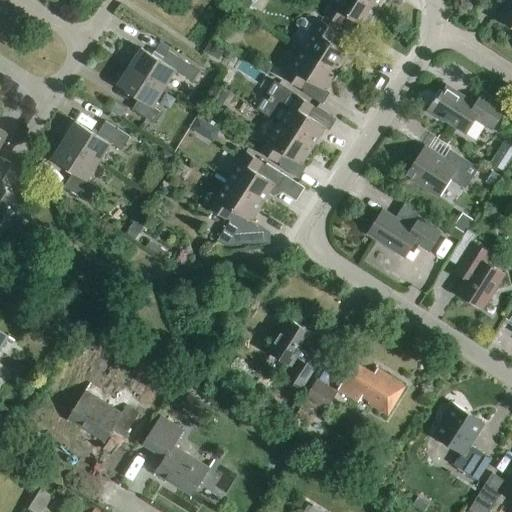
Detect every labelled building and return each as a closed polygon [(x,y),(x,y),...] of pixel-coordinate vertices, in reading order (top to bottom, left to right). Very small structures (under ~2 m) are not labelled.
[(239,0),(237,3),(248,10),(253,0),(239,0)] [(367,27),(378,9),(364,0),(333,0),(324,14),(344,27),(344,29),(363,41),(371,30),(367,27)] [(364,0),(378,9),(384,0),(364,0)] [(511,26),(511,0),(500,18),(511,26)] [(302,49),(338,73),(349,54),(353,57),(361,45),(341,33),(340,34),(320,21),(302,49)] [(229,42),(236,31),(228,26),(221,37),(229,42)] [(217,59),(224,47),(218,43),(210,55),(217,59)] [(129,67),(164,89),(176,71),(183,76),(190,65),(169,52),(162,62),(141,49),(129,67)] [(326,90),(338,73),(302,49),(284,78),(304,91),(303,92),(323,105),(330,93),(326,90)] [(153,108),(164,89),(129,67),(118,86),(139,99),(132,109),(153,123),(160,112),(153,108)] [(476,105),(447,86),(439,99),(437,98),(427,112),(443,122),(444,120),(466,134),(475,119),(492,130),(506,108),(483,94),(476,105)] [(218,87),(213,96),(223,103),(229,94),(218,87)] [(278,124),(314,147),(326,128),(330,131),(337,119),(317,107),(316,108),(296,95),(278,124)] [(120,116),(125,108),(114,101),(109,109),(120,116)] [(197,117),(190,128),(201,135),(208,124),(197,117)] [(64,141),(99,163),(111,145),(121,151),(130,137),(105,122),(97,135),(76,122),(64,141)] [(302,164),(314,147),(278,124),(260,152),(280,165),(279,166),(299,179),(306,167),(302,164)] [(87,181),(99,163),(64,141),(52,160),(73,173),(65,187),(89,202),(98,188),(87,181)] [(504,173),(511,158),(511,144),(506,141),(491,165),(504,173)] [(443,161),(423,148),(407,175),(440,196),(451,180),(466,189),(479,169),(449,150),(443,161)] [(162,149),(159,154),(161,160),(166,164),(172,155),(162,149)] [(246,152),(228,180),(263,203),(275,185),(279,188),(286,176),(267,164),(266,165),(246,152)] [(495,185),(501,177),(492,172),(487,180),(495,185)] [(263,203),(228,180),(210,209),(230,222),(217,242),(224,246),(242,246),(256,224),(252,221),(263,203)] [(413,229),(384,210),(368,234),(405,258),(412,247),(417,250),(419,246),(429,252),(442,233),(420,219),(413,229)] [(133,238),(141,226),(134,222),(126,233),(133,238)] [(149,242),(145,248),(165,262),(170,255),(149,242)] [(485,308),(505,276),(487,264),(492,255),(473,243),(454,272),(466,280),(458,293),(480,307),(481,306),(485,308)] [(302,387),(321,356),(305,345),(312,334),(290,319),(269,352),(287,364),(281,374),(302,387)] [(91,352),(96,344),(83,336),(78,344),(91,352)] [(220,352),(216,352),(216,358),(216,361),(227,361),(227,352),(220,352)] [(355,364),(339,391),(359,403),(361,400),(388,416),(406,388),(377,371),(374,376),(355,364)] [(328,409),(339,391),(318,378),(307,397),(328,409)] [(144,404),(149,396),(138,388),(132,397),(144,404)] [(122,414),(86,392),(67,422),(104,445),(113,431),(124,438),(138,415),(126,408),(122,414)] [(208,425),(215,414),(189,398),(182,409),(208,425)] [(478,481),(492,459),(471,446),(485,424),(451,403),(441,419),(443,420),(433,435),(461,453),(453,466),(478,481)] [(192,500),(210,469),(175,447),(184,432),(161,418),(144,446),(165,459),(154,476),(192,500)] [(489,511),(502,492),(511,497),(511,475),(507,483),(492,473),(467,511),(489,511)] [(47,511),(58,491),(47,485),(35,505),(47,511)]
